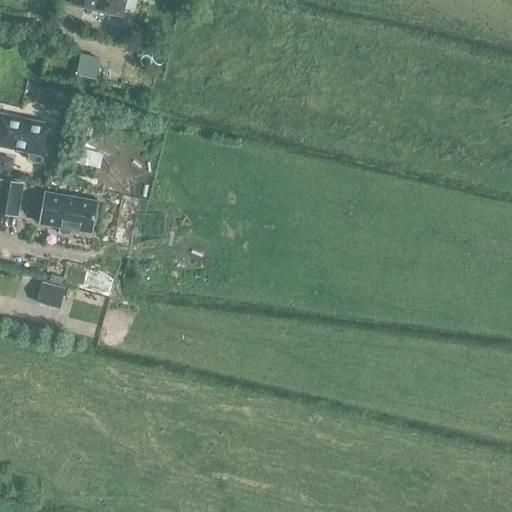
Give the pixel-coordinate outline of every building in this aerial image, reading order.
[(125,0),(71,0),(71,4),(122,15),(125,0)] [(0,114),(0,115),(0,145),(29,152),(29,153),(30,159),(32,162),(36,162),(40,161),(43,156),(43,155),(46,155),(52,125),(0,114)] [(0,212),(18,216),(24,185),(0,180),(0,212)] [(73,230),(92,233),(98,202),(47,193),(41,224),(60,228),(61,231),(63,234),(65,235),(69,235),(71,233),(73,230)] [(51,275),(49,281),(62,285),(64,278),(51,275)]
